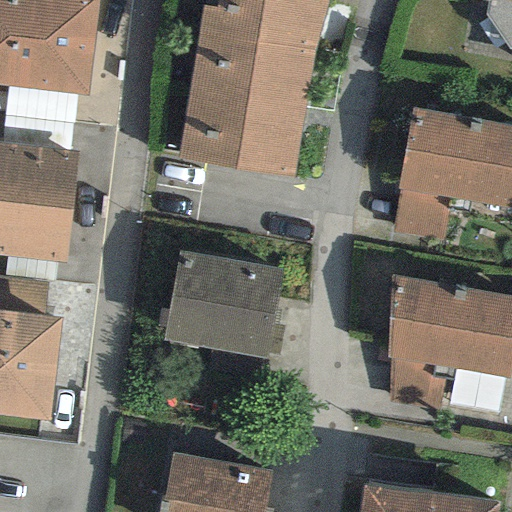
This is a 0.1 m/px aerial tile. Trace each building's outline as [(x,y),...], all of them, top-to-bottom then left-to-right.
[(100,0),(0,0),(0,83),(5,84),(73,92),(89,94),(100,0)] [(313,51),(323,0),(216,0),(215,8),(201,5),(196,32),(313,51)] [(303,111),(313,51),(196,32),(186,91),(303,111)] [(0,124),(0,144),(66,152),(73,92),(5,84),(0,124)] [(291,178),(303,111),(186,91),(175,159),(291,178)] [(511,121),(409,105),(395,181),(390,230),(445,239),(446,194),(511,204),(511,121)] [(0,144),(0,252),(68,261),(81,154),(66,152),(0,144)] [(282,270),(184,254),(169,340),(205,346),(200,371),(248,379),(252,357),(267,359),(282,270)] [(511,366),(511,292),(398,274),(385,350),(387,398),(429,403),(431,362),(511,371),(511,366)] [(60,310),(0,304),(0,407),(49,412),(60,310)] [(261,511),(270,469),(172,450),(159,511),(261,511)] [(366,483),(361,511),(501,511),(503,503),(366,483)]
